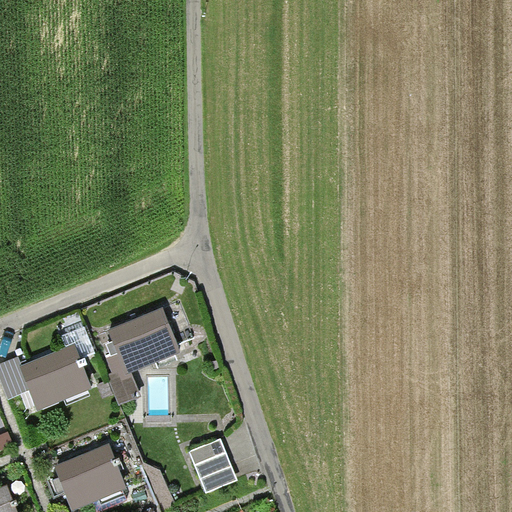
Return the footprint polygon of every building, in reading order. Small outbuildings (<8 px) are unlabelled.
[(165,296),(109,320),(128,364),(184,341),(165,296)] [(76,339),(22,361),(39,403),(93,381),(76,339)] [(17,354),(0,360),(0,364),(11,393),(29,386),(17,354)] [(108,440),(57,461),(64,478),(74,501),(99,491),(102,497),(122,488),(119,482),(125,480),(108,440)] [(215,440),(184,451),(200,495),(231,483),(215,440)] [(18,511),(8,484),(0,486),(0,511),(18,511)]
